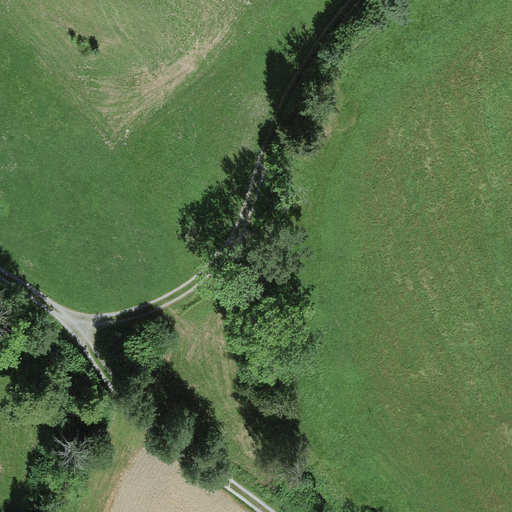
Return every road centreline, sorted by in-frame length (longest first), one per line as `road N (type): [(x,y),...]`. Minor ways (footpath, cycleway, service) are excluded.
road 1 (track): [(76,320),(112,319),(155,304),(222,257),(292,96),(360,0)]
road 2 (track): [(76,320),(127,402),(263,511)]
